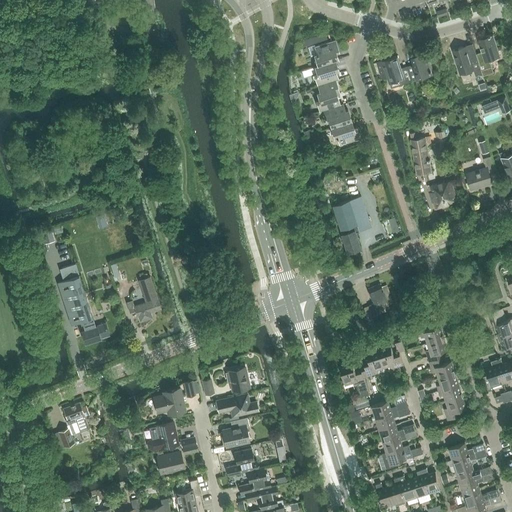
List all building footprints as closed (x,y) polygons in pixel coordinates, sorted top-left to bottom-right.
[(482,73),(483,76),(494,73),(490,60),(500,56),(493,34),(478,39),(482,52),(477,54),(476,54),(482,73)] [(314,54),(317,65),(335,60),(338,59),(336,52),(339,51),(335,40),(315,47),(314,45),(308,47),(311,55),(314,54)] [(477,54),(474,44),(473,45),(473,44),(452,50),(460,74),(474,70),(476,75),(482,73),(476,54),(477,54)] [(407,66),(412,80),(432,74),(426,52),(412,56),(414,64),(407,66)] [(402,88),(403,87),(403,85),(412,82),(412,80),(407,66),(402,68),(398,56),(377,62),(382,79),(388,77),(390,83),(394,81),(395,87),(396,88),(398,89),(400,89),(402,88)] [(317,85),(335,79),(335,80),(338,79),(336,72),(339,71),(335,60),(317,65),(315,66),(317,73),(314,74),(317,85)] [(340,105),(337,94),(340,93),(335,80),(335,79),(317,85),(319,92),(317,93),(319,99),(316,100),(320,112),(322,111),(322,110),(340,105)] [(450,87),(444,89),(447,98),(453,96),(450,87)] [(490,102),(493,109),(501,106),(501,107),(503,112),(511,109),(505,96),(490,102)] [(331,127),(352,121),(348,110),(345,111),(343,104),(340,105),(322,110),(322,111),(326,122),(329,121),(331,127)] [(352,121),(331,127),(334,138),(337,137),(339,144),(360,138),(356,126),(354,127),(352,121)] [(425,137),(411,139),(417,173),(431,171),(425,137)] [(487,140),(480,142),(483,153),(490,151),(487,140)] [(511,153),(502,158),(511,183),(511,153)] [(496,171),(491,155),(484,158),(487,167),(467,173),(472,188),(493,182),(490,173),(496,171)] [(435,209),(458,202),(451,181),(445,182),(444,180),(428,185),(435,209)] [(351,199),(332,204),(348,252),(360,248),(355,232),(371,227),(361,195),(351,199)] [(398,224),(392,226),(394,232),(400,230),(398,224)] [(42,231),(45,243),(54,240),(51,229),(42,231)] [(75,263),(60,268),(64,280),(79,275),(75,263)] [(64,280),(57,282),(61,293),(71,324),(82,321),(85,329),(81,330),(85,342),(88,342),(88,343),(93,341),(93,340),(101,337),(110,334),(106,322),(97,325),(96,325),(79,275),(64,280)] [(139,279),(144,296),(146,302),(134,305),(132,299),(126,301),(130,312),(136,310),(138,316),(140,321),(152,317),(151,311),(161,308),(158,298),(150,276),(139,279)] [(368,289),(374,304),(369,306),(372,313),(377,311),(385,307),(383,303),(387,301),(385,294),(384,293),(382,286),(380,284),(368,289)] [(369,306),(363,308),(368,320),(374,318),(373,316),(386,311),(385,307),(377,311),(372,313),(369,306)] [(493,318),(505,314),(503,308),(491,311),(493,318)] [(493,318),(495,323),(499,336),(511,331),(511,317),(507,320),(505,314),(493,318)] [(428,342),(444,337),(440,325),(420,332),(421,337),(426,336),(428,342)] [(511,331),(499,336),(502,347),(511,343),(511,331)] [(395,338),(399,351),(400,351),(406,350),(401,336),(395,338)] [(429,362),(441,358),(439,352),(448,349),(444,337),(428,342),(430,349),(426,350),(429,362)] [(379,348),(385,366),(391,364),(393,368),(404,365),(400,351),(394,353),(391,345),(379,348)] [(379,348),(367,352),(370,360),(364,362),(366,367),(368,376),(380,372),(378,368),(385,366),(379,348)] [(439,378),(456,373),(452,360),(443,363),(441,358),(429,362),(433,372),(437,371),(439,378)] [(496,360),(503,381),(511,378),(511,368),(510,361),(503,363),(501,358),(496,360)] [(503,381),(496,360),(491,361),(493,367),(486,369),(492,385),(503,381)] [(367,377),(368,376),(366,367),(364,368),(356,370),(353,362),(341,366),(346,383),(353,381),(355,386),(357,385),(361,396),(370,394),(364,377),(367,377)] [(249,387),(245,367),(226,371),(228,382),(231,381),(233,390),(249,387)] [(456,373),(439,378),(441,384),(437,385),(438,391),(459,384),(456,373)] [(207,393),(213,391),(210,378),(204,380),(207,393)] [(187,394),(194,393),(192,380),(185,382),(187,394)] [(463,395),(459,384),(438,391),(440,395),(445,394),(447,401),(463,395)] [(185,410),(180,388),(164,392),(164,394),(155,397),(158,411),(168,409),(169,414),(185,410)] [(233,416),(258,410),(257,401),(249,403),(247,393),(217,400),(219,411),(232,409),(233,416)] [(463,395),(447,401),(449,407),(444,408),(448,420),(460,416),(458,410),(467,407),(463,395)] [(376,417),(409,407),(407,401),(396,404),(396,406),(391,407),(389,400),(372,405),(376,417)] [(86,405),(82,407),(80,402),(64,408),(69,424),(68,424),(69,427),(71,434),(80,431),(81,432),(90,428),(85,415),(89,413),(86,405)] [(376,417),(380,429),(396,424),(394,417),(399,415),(400,417),(411,413),(409,407),(376,417)] [(356,411),(350,413),(354,424),(359,422),(356,411)] [(124,417),(117,419),(120,427),(126,425),(124,417)] [(224,445),(227,444),(227,446),(249,441),(246,426),(249,425),(248,417),(239,419),(231,421),(233,428),(224,430),(224,431),(221,432),(224,445)] [(153,449),(177,443),(178,447),(183,446),(196,443),(194,437),(182,440),(182,441),(178,442),(173,421),(157,425),(160,436),(157,437),(156,438),(154,438),(151,439),(148,442),(149,447),(153,449)] [(380,429),(384,440),(416,430),(414,423),(403,427),(403,428),(398,430),(396,424),(380,429)] [(75,442),(71,434),(69,427),(60,431),(66,446),(75,442)] [(387,452),(403,447),(401,440),(407,438),(407,439),(418,436),(416,430),(384,440),(387,452)] [(486,449),(484,443),(473,446),(473,447),(468,449),(466,442),(449,447),(453,460),(486,449)] [(196,443),(183,446),(185,452),(197,449),(196,443)] [(403,447),(387,452),(382,453),(387,468),(399,464),(399,461),(424,453),(421,446),(410,450),(411,451),(405,453),(403,447)] [(259,468),(259,467),(257,460),(254,460),(252,448),(234,452),(237,464),(227,467),(228,475),(247,470),(259,468)] [(457,471),(473,466),(471,459),(476,457),(477,459),(488,455),(486,449),(453,460),(457,471)] [(158,456),(162,472),(184,467),(180,451),(158,456)] [(461,482),(493,472),(491,465),(480,469),(480,470),(475,472),(473,466),(457,471),(461,482)] [(241,493),(246,492),(271,486),(270,478),(267,479),(264,466),(259,467),(259,468),(247,470),(250,483),(239,485),(241,493)] [(429,473),(427,468),(422,469),(429,491),(441,487),(436,471),(429,473)] [(418,495),(429,491),(422,469),(418,471),(419,476),(413,479),(418,495)] [(493,472),(461,482),(464,494),(480,489),(478,482),(483,480),(484,481),(495,478),(493,472)] [(406,499),(418,495),(413,479),(406,481),(405,475),(400,477),(406,499)] [(395,502),(406,499),(400,477),(395,478),(396,484),(390,486),(395,502)] [(194,496),(201,494),(197,479),(190,481),(192,490),(177,493),(181,511),(195,511),(198,511),(194,496)] [(395,502),(390,486),(383,488),(381,482),(376,484),(383,506),(395,502)] [(278,506),(275,494),(278,493),(276,485),(271,486),(246,492),(248,500),(259,497),(262,510),(278,506)] [(464,494),(468,505),(500,495),(498,489),(487,492),(488,493),(482,495),(480,489),(464,494)] [(502,501),(500,495),(468,505),(470,511),(486,511),(488,511),(485,505),(491,503),(491,504),(502,501)] [(141,511),(138,498),(131,500),(134,510),(123,511),(141,511)] [(164,511),(171,510),(168,498),(161,499),(162,506),(147,509),(147,511),(164,511)]
